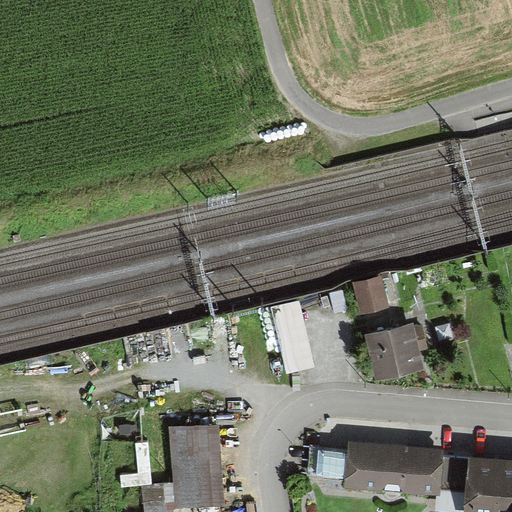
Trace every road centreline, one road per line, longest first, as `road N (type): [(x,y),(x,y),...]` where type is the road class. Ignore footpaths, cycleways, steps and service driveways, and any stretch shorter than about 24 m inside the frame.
road 1 (residential): [(281,511),(273,399),(511,418)]
road 2 (residential): [(511,95),(377,129),(323,122),(289,97),(265,0)]
